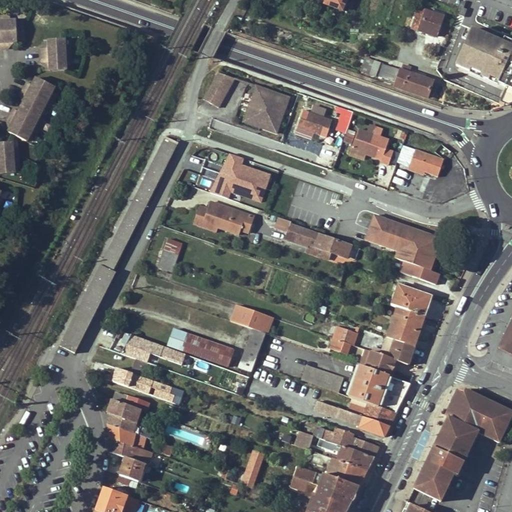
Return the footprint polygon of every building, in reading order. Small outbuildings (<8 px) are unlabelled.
[(324,0),(323,5),(344,12),(348,0),(324,0)] [(436,37),(443,17),(419,8),(412,28),(436,37)] [(16,40),(25,40),(23,24),(16,25),(15,23),(10,23),(9,18),(0,18),(0,49),(10,48),(9,43),(16,42),(16,40)] [(511,45),(470,29),(454,66),(469,72),(470,69),(480,74),(479,76),(487,80),(489,77),(498,81),(496,84),(505,87),(511,90),(511,45)] [(69,46),(63,47),(63,40),(45,42),(45,49),(40,50),(41,65),(46,64),(47,73),(66,71),(65,66),(70,65),(70,57),(69,46)] [(374,61),(365,57),(360,71),(369,74),(372,66),(374,61)] [(426,98),(432,82),(409,73),(400,70),(382,64),(378,76),(396,82),(394,87),(426,98)] [(234,78),(219,73),(204,99),(220,107),(234,78)] [(26,84),(20,96),(25,99),(18,113),(12,110),(5,123),(11,125),(7,132),(24,141),(27,137),(32,139),(36,130),(40,123),(36,120),(39,115),(41,110),(46,113),(54,96),(50,94),(53,88),(36,79),(32,87),(26,84)] [(288,97),(256,86),(243,121),(276,132),(288,97)] [(511,90),(505,87),(498,103),(506,106),(509,105),(511,103),(511,90)] [(350,125),(353,112),(343,109),(339,121),(350,125)] [(297,128),(326,138),(332,122),(303,111),(297,128)] [(358,130),(351,149),(366,155),(382,160),(381,163),(388,165),(393,152),(385,149),(389,141),(358,130)] [(74,354),(116,273),(113,271),(178,143),(166,137),(59,346),(74,354)] [(15,149),(10,150),(9,141),(0,142),(0,174),(11,174),(12,173),(12,168),(16,168),(15,149)] [(365,158),(366,155),(351,149),(350,152),(365,158)] [(409,167),(425,173),(438,177),(444,160),(415,150),(409,167)] [(271,173),(243,166),(245,158),(225,152),(214,192),(263,205),(271,173)] [(446,178),(451,167),(444,165),(440,175),(446,178)] [(408,170),(423,176),(425,173),(409,167),(408,170)] [(246,216),(210,203),(207,212),(203,221),(217,226),(217,228),(238,236),(239,234),(246,216)] [(203,221),(207,212),(200,210),(194,226),(215,234),(217,228),(217,226),(203,221)] [(261,221),(246,216),(239,234),(255,240),(261,221)] [(398,252),(395,259),(431,271),(442,239),(374,216),(365,241),(398,252)] [(346,257),(355,260),(359,249),(290,225),(284,240),(306,248),(307,245),(330,253),(346,258),(346,257)] [(170,232),(163,251),(177,256),(184,237),(170,232)] [(305,252),(328,260),(330,253),(307,245),(306,248),(305,252)] [(160,259),(175,263),(177,256),(163,251),(160,259)] [(175,263),(160,259),(157,267),(172,272),(175,263)] [(201,295),(152,278),(147,291),(196,308),(201,295)] [(398,308),(424,317),(427,310),(424,309),(429,296),(398,286),(390,306),(397,308),(398,308)] [(272,318),(229,303),(226,310),(234,313),(231,322),(253,329),(266,334),(272,318)] [(316,313),(325,314),(326,307),(318,306),(316,313)] [(398,308),(396,316),(394,316),(389,330),(391,330),(388,338),(410,346),(415,333),(419,334),(424,317),(398,308)] [(333,339),(337,327),(332,325),(328,337),(333,339)] [(350,345),(353,346),(355,341),(358,334),(337,327),(333,339),(350,345)] [(168,346),(227,367),(233,351),(174,329),(168,346)] [(266,334),(253,329),(238,368),(251,373),(258,356),(263,341),(266,334)] [(506,331),(499,347),(504,349),(510,333),(506,331)] [(414,347),(419,334),(415,333),(410,346),(414,347)] [(382,350),(374,347),(372,352),(395,360),(408,365),(414,347),(410,346),(388,338),(386,337),(382,350)] [(331,345),(338,347),(336,351),(347,355),(349,348),(350,345),(333,339),(331,345)] [(325,389),(331,375),(294,362),(297,354),(263,341),(258,356),(291,369),(289,376),(325,389)] [(374,347),(355,341),(353,346),(372,352),(374,347)] [(353,346),(350,345),(349,348),(362,352),(358,366),(360,366),(366,368),(372,352),(353,346)] [(395,360),(372,352),(366,368),(389,376),(395,360)] [(148,364),(135,360),(130,373),(143,377),(148,364)] [(351,382),(354,383),(360,366),(358,366),(357,365),(351,382)] [(383,393),(389,376),(366,368),(360,366),(354,383),(383,393)] [(343,379),(331,375),(325,389),(338,393),(343,379)] [(392,378),(389,376),(383,393),(386,394),(389,385),(392,378)] [(167,386),(143,377),(138,391),(162,400),(167,386)] [(404,391),(406,394),(408,389),(410,384),(392,378),(389,385),(404,391)] [(383,393),(354,383),(349,397),(352,398),(378,407),(383,393)] [(447,417),(433,447),(438,450),(431,463),(426,461),(413,488),(440,501),(453,474),(456,476),(477,432),(499,442),(511,415),(511,411),(466,389),(464,393),(460,391),(457,397),(454,396),(450,404),(457,407),(451,418),(447,417)] [(130,398),(116,393),(113,401),(127,406),(130,398)] [(386,394),(383,393),(378,407),(381,409),(386,394)] [(392,422),(396,414),(381,409),(378,407),(352,398),(350,405),(366,410),(363,418),(389,427),(392,422)] [(110,415),(108,425),(133,434),(135,434),(139,436),(141,436),(146,439),(151,440),(153,435),(136,424),(141,411),(127,406),(113,401),(112,401),(108,414),(110,415)] [(363,418),(318,402),(315,410),(337,418),(337,419),(360,427),(360,429),(384,438),(389,427),(363,418)] [(336,429),(350,434),(353,427),(334,420),(331,427),(336,429)] [(166,422),(163,435),(204,445),(207,432),(166,422)] [(139,436),(135,434),(133,434),(108,425),(107,424),(109,439),(132,447),(138,449),(140,450),(143,451),(146,439),(141,436),(139,436)] [(379,448),(352,438),(353,435),(350,434),(336,429),(334,434),(317,428),(313,437),(314,437),(320,439),(374,458),(376,454),(379,448)] [(291,445),(309,451),(314,437),(313,437),(296,431),(291,445)] [(126,458),(135,461),(140,450),(138,449),(132,447),(109,439),(110,445),(110,452),(126,458)] [(370,467),(374,458),(320,439),(318,446),(333,452),(334,450),(341,453),(338,461),(367,472),(370,467)] [(162,454),(170,457),(173,448),(165,445),(162,454)] [(431,463),(438,450),(433,447),(426,461),(431,463)] [(265,455),(256,451),(253,461),(262,464),(265,455)] [(338,461),(316,453),(312,462),(323,466),(324,463),(331,465),(327,477),(359,488),(362,482),(367,472),(338,461)] [(131,480),(139,482),(145,465),(135,461),(126,458),(120,476),(131,480)] [(317,473),(313,484),(320,487),(324,476),(317,473)] [(131,480),(120,476),(117,483),(129,487),(131,480)] [(247,476),(244,486),(253,488),(256,479),(247,476)] [(353,500),(359,488),(327,477),(324,476),(320,487),(316,497),(349,508),(353,500)] [(175,482),(173,488),(187,493),(189,486),(175,482)] [(139,501),(104,488),(92,511),(96,511),(95,511),(121,511),(122,510),(126,511),(130,511),(136,509),(139,501)] [(316,497),(301,492),(299,498),(311,503),(308,511),(296,507),(294,511),(347,511),(349,508),(316,497)] [(426,511),(409,503),(406,511),(401,508),(398,511),(426,511)]
